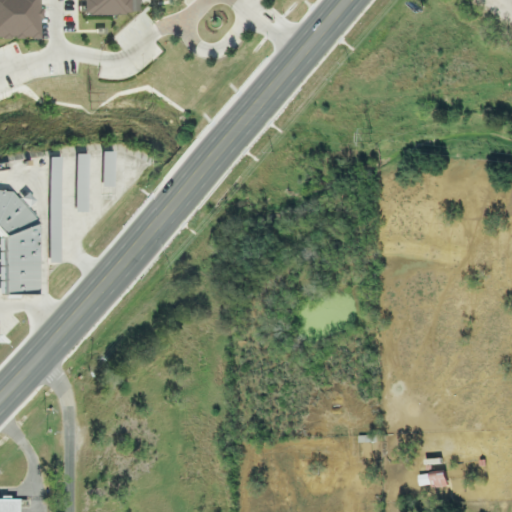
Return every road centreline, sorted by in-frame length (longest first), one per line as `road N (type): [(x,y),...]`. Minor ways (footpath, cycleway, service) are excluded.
road 1 (primary): [(345,0),(0,398)]
road 2 (residential): [(47,351),(65,400),(65,511)]
